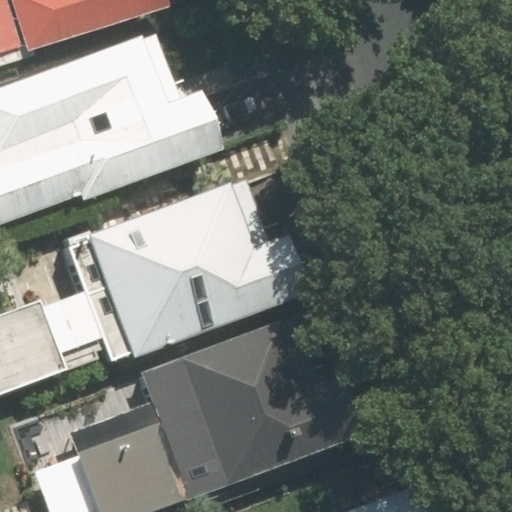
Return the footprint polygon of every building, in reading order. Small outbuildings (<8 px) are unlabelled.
[(0,0),(0,63),(169,17),(164,0),(0,0)] [(0,232),(212,151),(189,92),(171,99),(146,35),(0,91),(0,232)] [(232,177),(52,241),(70,293),(0,317),(0,393),(94,360),(98,371),(297,301),(276,240),(256,247),(232,177)] [(158,511),(355,446),(309,310),(133,370),(144,403),(58,432),(84,511),(158,511)] [(413,511),(406,491),(343,511),(413,511)]
